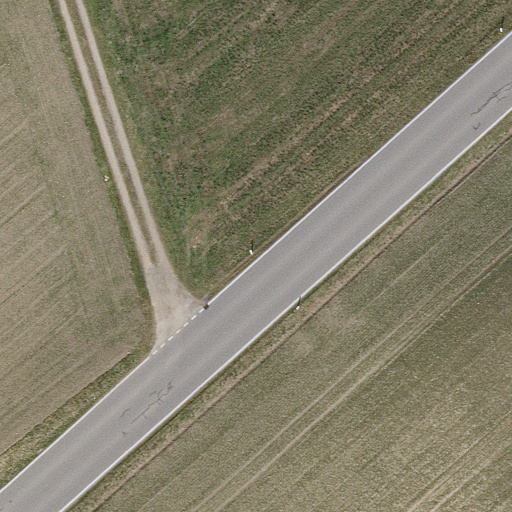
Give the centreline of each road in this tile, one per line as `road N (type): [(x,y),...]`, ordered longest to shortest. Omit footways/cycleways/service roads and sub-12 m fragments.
road 1 (tertiary): [(25,511),(511,78)]
road 2 (track): [(73,0),(166,291),(209,347)]
